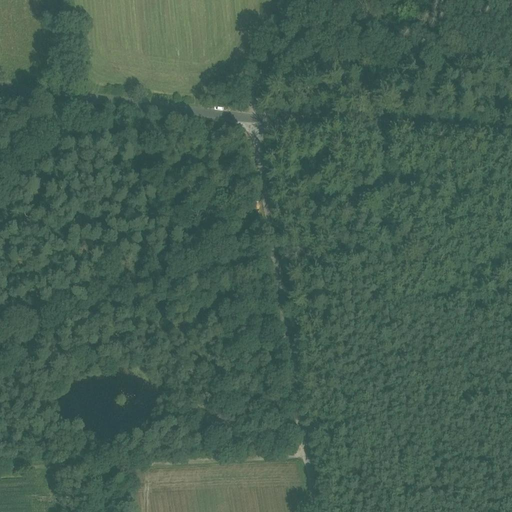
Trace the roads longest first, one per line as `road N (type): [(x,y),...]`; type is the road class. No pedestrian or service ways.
road 1 (unclassified): [(250,121),(312,511)]
road 2 (unclassified): [(511,133),(250,121)]
road 3 (unclassified): [(250,121),(0,85)]
